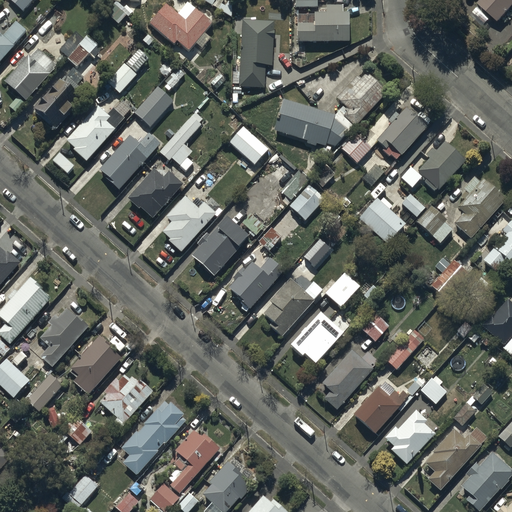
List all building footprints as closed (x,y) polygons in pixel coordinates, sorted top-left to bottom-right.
[(37,0),(8,0),(25,15),(37,0)] [(112,0),(112,6),(139,8),(139,0),(112,0)] [(219,1),(217,0),(196,0),(195,2),(213,12),(219,1)] [(480,10),(499,28),(511,14),(511,0),(475,0),(483,7),(480,10)] [(294,15),(317,14),(317,3),(294,3),(294,15)] [(120,28),(128,19),(115,8),(108,17),(120,28)] [(298,46),(349,46),(349,18),(343,18),(343,10),(326,10),(326,19),(315,19),(315,28),(297,28),(298,46)] [(176,49),(188,60),(213,33),(195,17),(185,29),(166,12),(150,30),(174,52),(176,49)] [(53,13),(34,35),(44,44),(63,22),(53,13)] [(274,26),(243,24),(240,91),(263,92),(264,71),(272,71),(274,26)] [(0,69),(17,50),(15,49),(28,34),(17,25),(4,40),(0,36),(0,69)] [(144,43),(150,49),(155,43),(149,38),(144,43)] [(89,39),(68,63),(79,72),(91,58),(96,61),(102,55),(97,51),(100,48),(89,39)] [(77,49),(69,42),(59,54),(67,61),(77,49)] [(59,69),(39,51),(7,86),(28,104),(59,69)] [(138,52),(126,66),(137,76),(150,62),(138,52)] [(138,78),(125,67),(108,86),(121,97),(138,78)] [(176,67),(164,81),(171,87),(183,74),(176,67)] [(74,71),(35,113),(57,134),(84,106),(81,103),(85,98),(77,91),(86,82),(74,71)] [(359,78),(356,74),(335,97),(348,109),(342,115),(354,126),(387,91),(365,71),(359,78)] [(315,81),(319,90),(335,82),(332,74),(315,81)] [(219,75),(210,84),(210,85),(217,92),(226,82),(219,75)] [(173,103),(156,88),(133,113),(150,128),(173,103)] [(334,114),(281,98),(272,129),(325,145),(326,144),(334,146),(348,131),(333,117),(334,114)] [(122,116),(129,109),(120,100),(112,109),(111,107),(105,113),(97,106),(65,140),(73,147),(72,149),(85,160),(123,117),(122,116)] [(404,109),(374,143),(395,161),(425,127),(404,109)] [(199,125),(190,117),(158,152),(168,161),(170,159),(178,166),(190,152),(181,144),(199,125)] [(228,142),(254,166),(268,150),(242,127),(228,142)] [(159,144),(147,133),(138,143),(128,134),(97,169),(106,177),(105,178),(118,190),(159,144)] [(355,133),(340,149),(356,163),(371,148),(355,133)] [(464,160),(443,142),(434,152),(429,149),(424,155),(427,158),(416,170),(437,190),(464,160)] [(276,150),(262,167),(284,186),(280,192),(290,201),(309,179),(276,150)] [(376,167),(363,181),(362,181),(371,189),(385,175),(376,167)] [(139,213),(141,212),(153,223),(184,188),(165,170),(159,176),(155,173),(128,203),(139,213)] [(506,199),(482,177),(456,206),(463,212),(453,223),(470,238),(506,199)] [(323,200),(308,187),(290,207),(305,220),(323,200)] [(425,208),(410,194),(402,203),(417,217),(425,208)] [(386,244),(404,224),(376,198),(358,217),(386,244)] [(168,245),(181,257),(217,218),(204,207),(199,213),(186,202),(168,222),(172,226),(163,237),(170,243),(168,245)] [(415,222),(439,244),(452,230),(443,222),(445,219),(430,205),(415,222)] [(251,217),(242,227),(256,239),(264,229),(251,217)] [(511,219),(489,245),(492,248),(481,260),(496,273),(507,260),(511,264),(511,219)] [(192,261),(214,280),(248,243),(226,223),(192,261)] [(270,233),(259,246),(269,255),(280,242),(270,233)] [(331,248),(320,238),(303,257),(313,267),(331,248)] [(0,248),(0,282),(18,262),(6,251),(4,252),(0,248)] [(278,252),(277,254),(277,255),(277,256),(277,257),(277,258),(277,259),(277,260),(278,260),(278,261),(279,262),(280,263),(281,263),(281,264),(282,264),(283,264),(284,264),(285,264),(286,264),(287,264),(288,264),(289,263),(290,262),(291,261),(292,260),(292,259),(292,258),(293,258),(293,257),(293,256),(292,255),(292,254),(292,253),(292,252),(291,252),(291,251),(290,251),(290,250),(289,250),(289,249),(288,249),(287,249),(286,248),(285,248),(284,248),(283,249),(282,249),(281,249),(281,250),(280,250),(279,250),(279,251),(278,251),(278,252)] [(452,260),(429,285),(443,299),(467,274),(452,260)] [(225,293),(249,314),(284,275),(268,262),(259,273),(250,265),(225,293)] [(358,287),(343,273),(324,294),(339,307),(358,287)] [(53,302),(31,282),(0,316),(0,322),(7,328),(0,335),(0,338),(11,349),(53,302)] [(270,330),(281,341),(315,305),(311,301),(317,296),(310,290),(304,296),(290,283),(269,306),(271,308),(262,318),(272,328),(270,330)] [(373,285),(362,298),(371,306),(382,293),(373,285)] [(492,316),(482,327),(504,346),(511,337),(511,304),(507,300),(493,316),(492,316)] [(388,326),(372,312),(358,328),(373,342),(388,326)] [(52,371),(89,330),(77,319),(75,321),(66,313),(40,343),(49,351),(41,361),(52,371)] [(305,360),(315,369),(343,336),(320,316),(289,351),(302,363),(305,360)] [(473,330),(466,325),(457,335),(464,341),(473,330)] [(406,339),(398,331),(390,339),(399,347),(406,339)] [(386,364),(396,373),(424,341),(414,333),(386,364)] [(123,361),(100,340),(70,373),(78,380),(74,385),(89,398),(123,361)] [(10,351),(1,343),(0,343),(0,358),(1,358),(2,359),(10,351)] [(324,403),(336,414),(374,372),(353,352),(321,388),(330,396),(324,403)] [(0,385),(14,398),(28,383),(5,360),(0,364),(0,385)] [(61,385),(49,374),(26,401),(38,412),(61,385)] [(124,428),(153,396),(134,378),(129,384),(124,379),(119,385),(116,382),(104,396),(107,399),(101,406),(124,428)] [(430,382),(420,394),(435,407),(445,394),(430,382)] [(492,394),(484,387),(473,400),(481,407),(492,394)] [(353,420),(375,438),(408,399),(402,395),(399,399),(394,395),(389,401),(377,392),(353,420)] [(476,412),(467,404),(453,419),(462,427),(476,412)] [(137,479),(187,424),(165,405),(122,453),(130,460),(123,467),(137,479)] [(55,411),(46,414),(52,432),(61,428),(55,411)] [(406,468),(434,438),(423,428),(426,425),(415,415),(398,434),(395,431),(384,442),(394,451),(391,454),(406,468)] [(91,432),(73,417),(61,430),(79,445),(91,432)] [(511,422),(497,440),(510,451),(511,448),(511,422)] [(9,439),(18,429),(15,426),(14,426),(10,423),(4,429),(7,431),(4,434),(9,439)] [(428,481),(440,492),(481,446),(468,435),(464,439),(455,431),(425,464),(435,473),(428,481)] [(221,452),(204,437),(201,441),(194,435),(176,456),(181,460),(174,469),(182,476),(170,490),(180,498),(221,452)] [(31,454),(20,445),(13,454),(23,463),(31,454)] [(0,473),(11,461),(0,451),(0,473)] [(466,504),(474,511),(481,511),(511,479),(511,475),(491,456),(460,491),(470,500),(466,504)] [(241,463),(239,473),(258,476),(261,467),(241,463)] [(202,499),(216,511),(231,511),(253,489),(228,467),(209,487),(212,489),(202,499)] [(97,486),(84,475),(63,499),(76,510),(97,486)] [(169,511),(180,500),(165,487),(150,503),(159,511),(169,511)] [(129,511),(137,502),(126,493),(114,508),(119,511),(129,511)] [(189,497),(178,508),(181,511),(191,511),(198,505),(189,497)] [(262,500),(251,511),(282,511),(271,502),(268,505),(262,500)] [(511,511),(511,501),(506,509),(502,506),(497,511),(511,511)]
